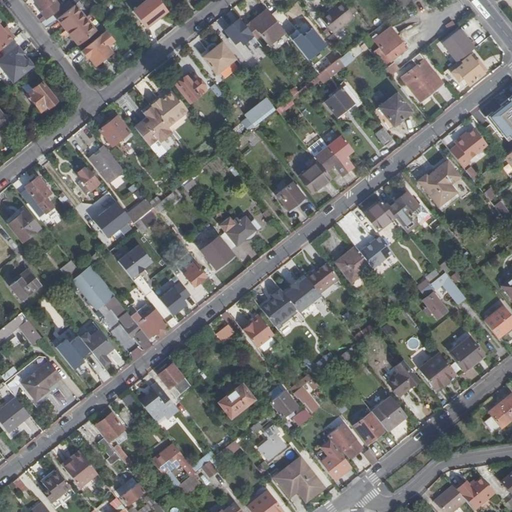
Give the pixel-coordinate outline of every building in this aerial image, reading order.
[(60,7),(54,0),(35,0),(37,2),(36,3),(41,9),(39,11),(44,16),(38,20),(45,28),(57,18),(73,5),(69,0),(64,4),(63,8),(61,8),(60,7)] [(148,28),(168,12),(158,0),(144,0),(133,9),(148,28)] [(333,33),(354,17),(352,14),(341,0),(333,7),(334,8),(331,11),(330,10),(320,17),(333,33)] [(357,11),(348,0),(341,0),(352,14),(357,11)] [(91,13),(82,2),(76,7),(84,18),(91,13)] [(76,7),(74,5),(73,5),(57,18),(65,29),(70,26),(73,31),(69,34),(78,45),(95,31),(84,18),(76,7)] [(275,19),(267,9),(250,22),(255,28),(252,31),(257,37),(260,35),(269,46),(286,32),(275,19)] [(253,36),(245,26),(239,18),(224,30),(229,36),(235,43),(239,40),(243,44),(253,36)] [(255,28),(250,22),(245,26),(253,36),(255,39),(257,37),(252,31),(255,28)] [(0,49),(15,38),(9,31),(6,34),(3,29),(0,25),(0,49)] [(407,48),(390,27),(378,36),(376,34),(372,38),(383,52),(379,55),(387,65),(407,48)] [(297,30),(289,37),(308,60),(326,46),(312,29),(302,36),(297,30)] [(457,61),(474,48),(459,30),(442,43),(457,61)] [(341,42),(333,33),(328,38),(335,47),(341,42)] [(95,66),(111,53),(106,46),(113,41),(108,34),(83,53),(89,60),(90,59),(95,66)] [(235,43),(229,36),(227,38),(233,45),(235,43)] [(0,56),(4,61),(22,46),(17,39),(0,52),(0,56)] [(216,74),(236,58),(222,41),(216,45),(215,43),(211,43),(207,46),(207,50),(208,52),(202,56),(216,74)] [(344,67),(353,59),(347,52),(338,59),(343,66),(344,67)] [(442,83),(419,53),(397,71),(399,74),(414,62),(416,65),(401,77),(419,101),(433,89),(442,83)] [(483,73),(486,70),(477,59),(474,62),(469,55),(461,61),(462,63),(455,69),(462,78),(468,85),(483,73)] [(331,76),(343,66),(338,59),(322,72),(327,79),(331,75),(331,76)] [(462,78),(455,69),(451,72),(458,81),(462,78)] [(395,80),(400,76),(399,74),(397,71),(391,76),(395,80)] [(188,82),(194,78),(191,74),(186,78),(188,82)] [(191,101),(205,90),(195,77),(194,78),(188,82),(186,78),(177,85),(191,101)] [(56,100),(48,90),(49,89),(46,85),(44,85),(41,82),(26,94),(40,111),(42,110),(47,106),(47,107),(56,100)] [(442,83),(433,89),(435,91),(443,85),(442,83)] [(222,93),(215,85),(212,88),(218,96),(222,93)] [(336,117),(358,100),(346,85),(324,102),(336,117)] [(297,92),(293,87),(289,91),(293,96),(297,92)] [(168,127),(189,111),(172,90),(160,100),(159,99),(151,106),(168,127)] [(292,102),(301,95),(298,92),(297,92),(293,96),(289,98),(292,102)] [(411,111),(396,93),(378,107),(388,119),(393,126),(411,111)] [(508,134),(511,139),(511,95),(500,105),(502,107),(489,117),(505,137),(508,134)] [(251,123),(273,106),(266,98),(245,115),(247,117),(251,123)] [(292,102),(289,98),(282,104),(286,109),(293,103),(292,102)] [(141,110),(143,113),(151,106),(149,104),(141,110)] [(286,109),(282,104),(276,109),(280,114),(286,109)] [(137,131),(149,146),(157,139),(160,143),(172,133),(168,127),(151,106),(143,113),(146,117),(150,121),(137,131)] [(254,127),(275,110),(273,106),(251,123),(254,127)] [(388,119),(378,107),(374,111),(384,122),(388,119)] [(129,132),(116,116),(107,123),(105,121),(99,125),(101,128),(100,130),(112,145),(124,136),(129,132)] [(146,117),(134,127),(137,131),(150,121),(146,117)] [(254,127),(251,123),(247,117),(241,122),(246,128),(248,131),(250,130),(254,127)] [(234,138),(246,128),(241,122),(229,131),(234,138)] [(457,145),(450,151),(460,163),(486,142),(473,127),(466,132),(461,136),(460,135),(453,140),(457,145)] [(392,139),(383,128),(375,134),(385,145),(392,139)] [(259,141),(250,130),(248,131),(229,147),(233,151),(248,140),(253,146),(259,141)] [(354,167),(346,156),(353,150),(341,135),(314,156),(326,172),(333,166),(342,177),(348,172),(354,167)] [(123,170),(104,146),(93,154),(89,158),(108,182),(123,170)] [(312,192),(331,177),(326,172),(314,156),(305,163),(309,168),(299,176),(312,192)] [(457,192),(451,185),(461,177),(447,160),(434,170),(433,168),(417,181),(438,207),(446,201),(457,192)] [(86,194),(98,183),(86,168),(84,169),(83,167),(77,172),(78,174),(77,175),(82,181),(78,184),(84,192),(86,194)] [(46,197),(51,193),(48,189),(50,187),(46,183),(44,184),(38,177),(25,187),(46,213),(54,207),(46,197)] [(185,188),(194,181),(193,179),(183,186),(185,188)] [(287,210),(304,197),(292,181),(275,195),(287,210)] [(496,195),(490,188),(484,194),(490,201),(496,195)] [(421,212),(424,209),(418,201),(416,203),(407,191),(396,200),(394,198),(385,205),(405,231),(416,222),(414,219),(422,212),(421,212)] [(73,205),(63,192),(60,195),(63,198),(61,200),(68,209),(73,205)] [(129,220),(125,215),(106,192),(84,210),(107,238),(129,220)] [(165,209),(177,199),(172,192),(161,201),(153,207),(157,213),(164,207),(165,209)] [(450,205),(460,197),(457,192),(446,201),(450,205)] [(153,207),(161,201),(157,197),(149,203),(153,207)] [(150,210),(152,208),(145,199),(125,215),(129,220),(134,223),(150,210)] [(376,229),(392,216),(380,201),(364,214),(376,229)] [(497,209),(502,204),(500,201),(494,206),(497,209)] [(511,214),(502,204),(497,209),(505,219),(511,214)] [(8,224),(25,210),(23,207),(5,220),(8,224)] [(416,222),(428,213),(424,209),(421,212),(422,212),(414,219),(416,222)] [(39,228),(25,210),(8,224),(22,242),(39,228)] [(146,227),(154,220),(156,218),(154,215),(150,210),(134,223),(141,233),(147,229),(146,227)] [(272,216),(267,210),(263,213),(268,220),(272,216)] [(254,231),(256,229),(250,222),(245,216),(240,220),(234,213),(229,218),(220,225),(236,245),(245,238),(246,238),(248,237),(250,236),(252,235),(253,233),(254,232),(254,231)] [(377,231),(394,218),(392,216),(376,229),(377,231)] [(260,226),(254,219),(250,222),(256,229),(260,226)] [(379,236),(359,252),(371,266),(375,272),(395,255),(379,236)] [(215,268),(232,255),(218,237),(201,250),(215,268)] [(138,244),(118,260),(132,278),(152,261),(138,244)] [(358,250),(355,246),(343,256),(342,257),(342,258),(342,260),(342,262),(343,263),(345,265),(346,266),(341,270),(351,282),(371,266),(359,252),(358,250)] [(89,266),(101,257),(97,252),(85,261),(89,266)] [(186,268),(194,262),(188,254),(180,260),(186,268)] [(345,265),(343,263),(342,262),(342,260),(342,258),(342,257),(343,256),(335,262),(341,270),(346,266),(345,265)] [(67,275),(76,267),(71,261),(62,269),(67,275)] [(72,281),(89,266),(85,261),(68,276),(72,281)] [(445,272),(452,267),(447,261),(436,269),(441,275),(445,272)] [(206,276),(194,262),(186,268),(188,270),(184,274),(188,280),(193,286),(206,276)] [(338,278),(326,263),(319,269),(315,272),(313,271),(305,277),(319,294),(338,278)] [(113,295),(89,266),(72,281),(95,310),(113,295)] [(16,281),(28,271),(27,269),(14,279),(16,281)] [(421,291),(440,276),(435,270),(426,277),(427,279),(417,287),(421,291)] [(20,301),(40,285),(28,271),(16,281),(9,287),(20,301)] [(464,297),(445,272),(441,275),(440,276),(421,291),(420,292),(422,295),(433,287),(434,289),(442,283),(458,303),(464,297)] [(298,312),(320,295),(319,294),(305,277),(297,283),(298,284),(292,289),(292,288),(284,294),(295,308),(298,312)] [(511,277),(501,286),(511,297),(511,296),(511,277)] [(179,279),(158,296),(173,314),(186,304),(183,301),(191,294),(179,279)] [(271,296),(280,289),(278,287),(269,294),(271,296)] [(274,325),(295,308),(284,294),(280,289),(271,296),(272,298),(260,308),(274,325)] [(447,311),(432,293),(422,300),(427,306),(424,309),(428,315),(432,312),(437,319),(447,311)] [(152,344),(130,317),(119,302),(111,309),(126,328),(124,329),(131,337),(132,335),(138,342),(139,342),(145,350),(152,344)] [(154,307),(150,302),(145,306),(149,311),(154,307)] [(504,333),(511,326),(511,318),(502,306),(484,321),(497,338),(504,333)] [(153,335),(167,324),(154,307),(149,311),(140,319),(135,313),(130,317),(152,344),(157,341),(153,335)] [(40,337),(21,313),(12,320),(0,329),(0,341),(18,327),(32,343),(40,337)] [(256,347),(273,334),(259,316),(252,322),(242,330),(256,347)] [(223,343),(235,333),(227,324),(215,334),(223,343)] [(366,334),(374,328),(371,324),(363,331),(366,334)] [(86,332),(79,337),(90,351),(92,353),(103,367),(110,362),(104,355),(102,353),(105,351),(107,353),(113,348),(98,329),(89,336),(86,332)] [(358,340),(364,336),(361,332),(355,336),(358,340)] [(81,358),(90,351),(79,337),(77,335),(68,343),(65,339),(55,347),(73,370),(83,362),(83,361),(81,358)] [(13,348),(19,343),(15,337),(8,341),(13,348)] [(464,370),(484,355),(469,337),(460,344),(458,342),(453,347),(448,351),(464,370)] [(346,360),(356,353),(352,347),(342,355),(346,360)] [(81,358),(83,361),(92,353),(90,351),(81,358)] [(447,377),(454,371),(452,369),(439,353),(419,369),(435,390),(448,379),(447,377)] [(346,360),(342,355),(338,358),(342,364),(346,360)] [(466,373),(485,357),(484,355),(464,370),(466,373)] [(399,396),(419,379),(403,360),(394,367),(399,373),(387,382),(399,396)] [(47,388),(61,377),(49,361),(21,383),(35,401),(45,393),(43,391),(47,388)] [(191,386),(184,377),(183,378),(172,364),(158,375),(176,398),(191,386)] [(461,369),(457,365),(452,369),(454,371),(456,373),(461,369)] [(456,373),(454,371),(447,377),(448,379),(435,390),(437,393),(458,376),(456,373)] [(312,378),(314,376),(311,373),(303,379),(306,383),(312,378)] [(305,391),(316,382),(312,378),(306,383),(293,394),(296,398),(297,397),(305,391)] [(293,394),(306,383),(303,379),(290,390),(293,394)] [(166,408),(172,403),(156,383),(150,388),(152,391),(150,393),(151,394),(149,396),(146,396),(139,402),(155,421),(162,415),(172,414),(166,408)] [(230,417),(253,399),(241,384),(218,402),(230,417)] [(278,385),(265,395),(271,402),(283,392),(278,385)] [(390,396),(384,388),(379,392),(385,400),(390,396)] [(5,402),(13,399),(10,389),(2,391),(5,402)] [(297,406),(285,391),(283,392),(271,402),(270,402),(278,412),(276,413),(281,418),(297,406)] [(318,407),(305,391),(297,397),(302,403),(303,402),(312,412),(318,407)] [(500,427),(511,418),(511,395),(511,394),(488,412),(491,416),(484,422),(493,433),(500,427)] [(400,418),(405,414),(390,396),(385,400),(371,411),(387,431),(401,420),(400,418)] [(0,422),(8,432),(29,415),(16,398),(0,410),(0,422)] [(312,412),(303,402),(302,403),(310,413),(312,412)] [(342,414),(347,409),(341,402),(336,406),(342,414)] [(172,414),(178,410),(172,403),(166,408),(172,414)] [(310,415),(305,408),(301,411),(306,417),(310,415)] [(134,421),(125,409),(118,414),(128,426),(134,421)] [(277,415),(273,410),(266,416),(270,421),(277,415)] [(383,431),(369,413),(354,426),(367,444),(383,431)] [(123,429),(111,414),(95,426),(108,442),(113,438),(123,430),(123,429)] [(254,433),(262,427),(258,422),(251,428),(254,433)] [(362,448),(351,433),(348,436),(346,433),(348,430),(343,423),(326,436),(329,439),(339,452),(343,450),(349,458),(362,448)] [(267,460),(285,445),(276,434),(279,431),(273,424),(263,433),(268,439),(258,448),(267,460)] [(118,444),(126,438),(126,434),(123,430),(113,438),(118,444)] [(111,465),(120,458),(103,438),(98,443),(110,457),(106,460),(111,465)] [(339,452),(329,439),(321,446),(323,450),(328,456),(322,461),(321,461),(335,479),(344,472),(351,466),(339,452)] [(243,451),(234,440),(222,450),(227,457),(230,461),(243,451)] [(163,475),(179,462),(175,457),(180,453),(173,443),(151,461),(163,475)] [(133,464),(117,445),(113,448),(129,468),(133,464)] [(378,461),(369,449),(363,454),(372,465),(378,461)] [(215,467),(227,457),(222,450),(215,456),(210,460),(215,467)] [(328,456),(323,450),(317,455),(322,461),(328,456)] [(63,467),(80,453),(78,451),(61,465),(63,467)] [(210,460),(215,456),(211,451),(191,467),(195,472),(200,467),(209,460),(210,460)] [(80,488),(97,474),(80,453),(63,467),(80,488)] [(273,477),(284,491),(292,485),(294,488),(297,486),(306,497),(322,484),(299,456),(273,477)] [(218,471),(209,460),(200,467),(209,478),(218,471)] [(191,475),(195,472),(191,467),(190,465),(185,470),(190,476),(191,475)] [(50,502),(69,487),(57,472),(42,483),(46,488),(48,490),(43,494),(50,502)] [(179,484),(170,473),(164,477),(174,489),(176,487),(179,484)] [(240,484),(246,479),(241,473),(235,478),(240,484)] [(183,486),(193,477),(191,475),(190,476),(181,483),(183,486)] [(511,476),(503,485),(511,494),(511,476)] [(127,505),(144,492),(132,477),(115,491),(127,505)] [(188,492),(198,483),(193,477),(183,486),(181,483),(179,484),(176,487),(182,495),(187,491),(188,492)] [(26,488),(18,478),(12,483),(20,493),(26,488)] [(489,500),(495,495),(483,479),(471,489),(466,483),(456,491),(466,503),(473,511),(474,511),(479,509),(481,511),(483,511),(493,505),(489,500)] [(292,485),(284,491),(289,497),(297,491),(306,502),(324,487),(322,484),(306,497),(297,486),(294,488),(292,485)] [(456,491),(452,487),(434,503),(441,511),(454,511),(466,503),(456,491)] [(280,511),(282,511),(267,492),(247,508),(250,511),(280,511)] [(144,511),(152,506),(156,503),(148,494),(144,498),(148,503),(137,511),(136,511),(144,511)] [(116,497),(110,502),(115,508),(121,503),(116,497)] [(49,511),(42,503),(33,510),(34,511),(32,511),(49,511)] [(162,511),(156,503),(152,506),(156,511),(162,511)] [(240,511),(238,511),(236,511),(238,509),(233,503),(222,511),(221,511),(221,510),(218,511),(240,511)]
